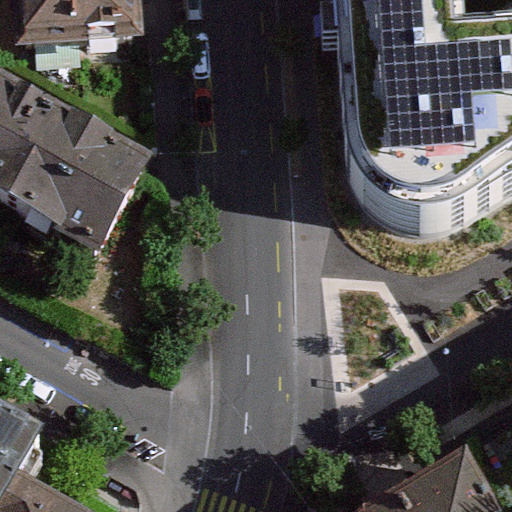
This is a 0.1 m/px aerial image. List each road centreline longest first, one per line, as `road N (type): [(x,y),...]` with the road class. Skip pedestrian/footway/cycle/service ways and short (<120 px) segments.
road 1 (tertiary): [(236,0),(249,419)]
road 2 (residential): [(242,458),(170,436),(0,342)]
road 3 (residential): [(511,331),(356,423)]
